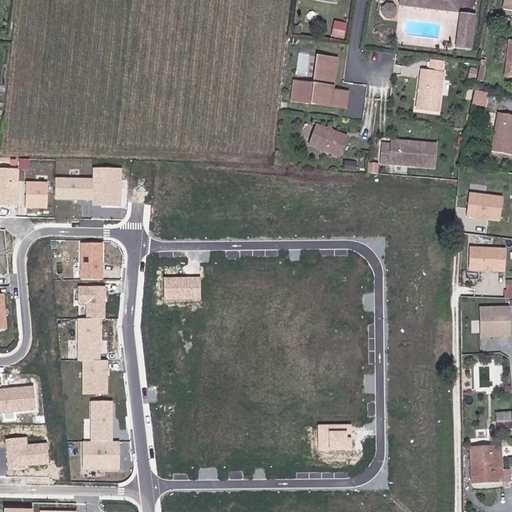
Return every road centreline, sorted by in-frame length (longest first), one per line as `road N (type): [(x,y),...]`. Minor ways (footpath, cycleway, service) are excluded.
road 1 (residential): [(146,487),(353,484),(377,465),(379,274),(368,253),(351,245),(134,245)]
road 2 (residential): [(457,511),(456,233)]
road 3 (residential): [(134,245),(116,232),(38,232),(26,241),(29,340),(17,356),(0,357)]
road 4 (residential): [(146,487),(128,324),(134,245)]
road 5 (residential): [(0,489),(146,487)]
